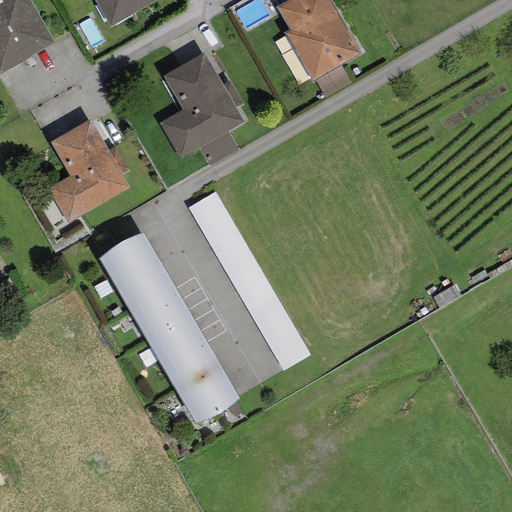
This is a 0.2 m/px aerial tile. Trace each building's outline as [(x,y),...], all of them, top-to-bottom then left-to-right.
[(0,0),(0,75),(55,42),(29,0),(0,0)] [(93,0),(109,28),(159,0),(93,0)] [(330,0),(290,0),(277,8),(290,31),(286,33),(313,80),(360,53),(330,0)] [(243,122),(235,109),(243,105),(229,81),(222,85),(204,54),(164,77),(183,111),(159,124),(179,158),(199,147),(227,131),(243,122)] [(342,66),(315,81),(325,98),(351,83),(342,66)] [(130,188),(122,174),(129,170),(116,147),(108,151),(91,120),(50,143),(69,177),(47,189),(67,223),(130,188)] [(238,151),(227,131),(199,147),(210,167),(238,151)] [(215,192),(188,208),(283,371),(311,355),(215,192)] [(142,234),(99,259),(196,424),(239,399),(142,234)]
